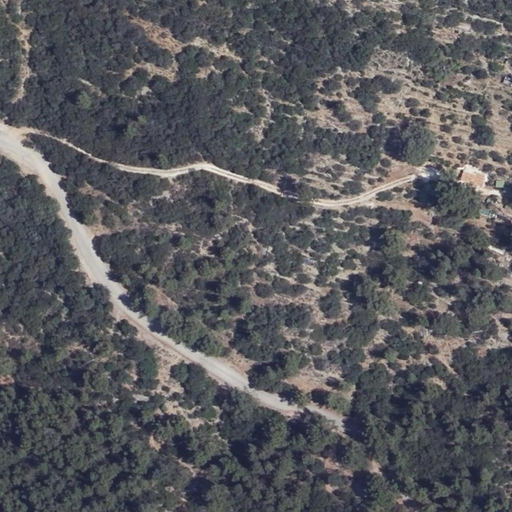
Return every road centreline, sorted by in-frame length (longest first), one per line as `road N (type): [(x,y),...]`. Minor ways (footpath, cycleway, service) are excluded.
road 1 (track): [(424,511),(350,430),(258,393),(143,321),(107,280),(44,164),(0,138)]
road 2 (track): [(14,143),(34,131),(155,173),(212,167),(324,204),(429,177),(476,192),(511,192)]
